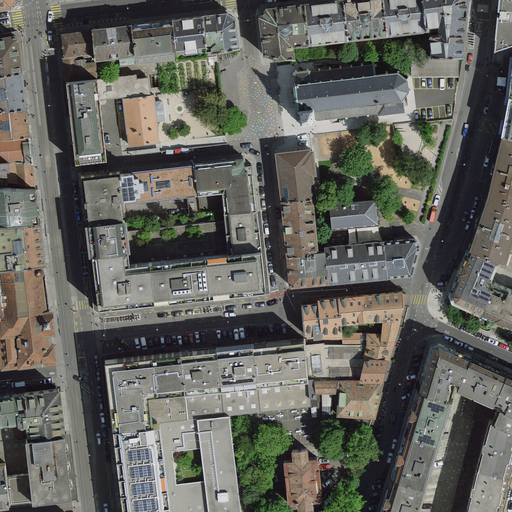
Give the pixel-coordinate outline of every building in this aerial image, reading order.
[(349,39),(344,0),(305,5),(310,44),(349,39)] [(388,35),(383,0),(344,0),(349,39),(388,35)] [(427,27),(423,0),(383,0),(388,35),(427,31),(427,27)] [(423,0),(427,27),(440,25),(441,34),(433,35),(431,37),(433,56),(458,56),(464,56),(468,0),(423,0)] [(498,15),(494,51),(495,50),(504,48),(511,44),(511,0),(499,0),(498,10),(501,11),(500,16),(498,15)] [(310,44),(305,5),(267,9),(261,17),(266,55),(276,57),(295,58),(294,46),(310,44)] [(212,47),(213,52),(239,48),(235,19),(228,13),(205,15),(207,41),(208,43),(212,43),(215,40),(217,42),(212,47)] [(205,15),(173,19),(175,45),(207,41),(205,15)] [(176,49),(175,45),(173,19),(131,24),(135,54),(176,49)] [(95,59),(135,54),(131,24),(93,29),(95,53),(95,59)] [(98,79),(96,63),(85,64),(85,59),(76,60),(76,55),(95,53),(93,29),(61,33),(67,82),(98,79)] [(0,75),(22,71),(18,38),(15,35),(0,38),(0,75)] [(176,49),(135,54),(136,64),(177,60),(176,49)] [(459,75),(458,56),(433,56),(411,56),(411,75),(459,75)] [(313,82),(377,75),(375,66),(375,64),(312,72),(313,82)] [(313,82),(312,72),(312,70),(294,72),(294,75),(296,75),(297,83),(313,82)] [(313,82),(297,83),(295,84),(298,109),(314,107),(315,110),(384,103),(404,100),(402,98),(408,91),(411,92),(411,90),(409,89),(408,80),(410,79),(409,77),(407,78),(400,73),(400,70),(398,70),(397,72),(389,73),(388,71),(386,71),(387,73),(377,75),(313,82)] [(22,71),(0,75),(0,110),(26,107),(22,71)] [(137,74),(98,79),(100,100),(124,98),(151,95),(149,77),(138,78),(137,74)] [(107,159),(100,100),(98,79),(67,82),(76,162),(107,159)] [(154,94),(151,95),(124,98),(128,133),(129,133),(130,145),(159,142),(158,129),(159,129),(154,94)] [(511,95),(510,96),(502,134),(511,136),(511,95)] [(405,111),(404,100),(384,103),(379,112),(379,114),(405,111)] [(384,103),(315,110),(316,119),(379,112),(384,103)] [(26,107),(0,110),(0,137),(29,135),(26,107)] [(315,110),(314,107),(298,109),(298,112),(300,112),(301,120),(299,120),(300,123),(302,123),(302,125),(305,124),(305,122),(314,122),(314,123),(316,123),(316,119),(315,110)] [(488,195),(511,201),(511,136),(502,134),(488,195)] [(31,148),(29,135),(0,137),(0,162),(10,162),(16,162),(33,161),(31,148)] [(310,151),(310,150),(277,154),(283,200),(313,198),(316,197),(313,174),(316,174),(314,151),(310,151)] [(196,163),(199,195),(223,192),(224,210),(225,213),(257,210),(252,165),(244,166),(243,158),(232,159),(196,163)] [(36,184),(33,161),(16,162),(18,183),(36,184)] [(0,181),(8,182),(7,170),(11,169),(10,162),(0,162),(0,181)] [(16,162),(10,162),(11,169),(7,170),(8,182),(18,183),(16,162)] [(196,163),(134,170),(135,175),(140,174),(140,179),(144,179),(145,190),(141,190),(142,195),(136,195),(136,197),(137,202),(188,196),(199,195),(196,163)] [(124,171),(120,171),(123,199),(127,198),(136,197),(136,195),(142,195),(141,190),(145,190),(144,179),(140,179),(140,174),(135,175),(134,170),(124,171)] [(120,171),(82,176),(88,223),(89,223),(123,218),(121,203),(120,203),(120,199),(123,199),(120,171)] [(40,222),(36,189),(5,187),(0,187),(0,224),(38,222),(40,222)] [(201,212),(199,195),(188,196),(190,214),(201,212)] [(470,248),(499,261),(500,259),(504,260),(511,235),(511,201),(488,195),(470,248)] [(313,198),(283,200),(288,255),(318,252),(313,198)] [(377,199),(331,204),(333,228),(379,223),(377,199)] [(257,210),(225,213),(226,220),(229,253),(262,249),(257,210)] [(123,251),(129,250),(126,231),(125,220),(123,220),(123,218),(89,223),(90,231),(92,246),(93,254),(123,251)] [(229,253),(226,220),(126,231),(129,250),(130,264),(151,261),(206,256),(229,253)] [(43,263),(38,222),(0,224),(0,258),(1,267),(24,265),(43,263)] [(415,239),(384,242),(388,276),(411,274),(419,246),(415,239)] [(384,242),(359,244),(363,279),(388,276),(384,242)] [(325,247),(326,252),(329,282),(363,279),(359,244),(325,247)] [(482,313),(494,284),(490,282),(488,280),(489,277),(491,278),(499,261),(470,248),(451,292),(454,300),(482,313)] [(262,249),(229,253),(206,256),(210,295),(266,289),(262,249)] [(155,301),(151,261),(130,264),(129,250),(123,251),(129,304),(155,301)] [(123,251),(93,254),(99,307),(129,304),(123,251)] [(326,252),(318,252),(288,255),(291,286),(329,282),(326,252)] [(210,295),(206,256),(151,261),(155,301),(210,295)] [(44,271),(43,263),(24,265),(30,312),(17,332),(20,363),(55,359),(55,358),(54,345),(49,346),(47,331),(53,330),(50,312),(45,312),(40,275),(42,274),(43,273),(44,271)] [(30,312),(24,265),(1,267),(0,267),(0,285),(3,318),(0,318),(2,333),(17,332),(30,312)] [(511,325),(511,290),(495,283),(494,284),(482,313),(511,325)] [(407,294),(402,291),(366,294),(369,319),(385,318),(384,334),(396,335),(407,294)] [(369,319),(366,294),(339,298),(342,322),(369,319)] [(342,322),(339,298),(320,299),(320,303),(323,332),(342,331),(342,322)] [(323,332),(320,303),(302,305),(305,334),(306,334),(306,330),(315,330),(315,336),(323,335),(323,332)] [(20,363),(17,332),(2,333),(2,335),(3,345),(4,352),(5,365),(20,363)] [(369,343),(369,334),(343,334),(343,344),(369,343)] [(369,334),(369,343),(393,344),(396,335),(384,334),(369,334)] [(258,383),(309,378),(306,345),(305,338),(254,343),(258,383)] [(369,343),(343,344),(324,343),(324,342),(306,345),(309,378),(309,381),(315,381),(341,380),(361,380),(369,343)] [(258,383),(254,343),(217,347),(222,387),(258,383)] [(383,380),(393,344),(369,343),(361,380),(383,380)] [(460,382),(472,357),(444,344),(432,350),(420,390),(448,398),(451,386),(451,383),(448,383),(449,380),(453,379),(460,382)] [(222,387),(217,347),(181,351),(185,390),(222,387)] [(158,393),(185,390),(181,351),(153,354),(158,393)] [(150,394),(158,393),(153,354),(105,359),(114,427),(153,423),(150,394)] [(494,404),(496,400),(507,372),(474,358),(472,357),(460,382),(457,388),(461,390),(478,397),(494,404)] [(511,374),(507,372),(496,400),(506,406),(505,408),(499,406),(493,420),(511,428),(511,374)] [(309,381),(309,378),(258,383),(261,412),(278,410),(312,406),(311,398),(309,381)] [(316,392),(340,392),(341,380),(315,381),(316,392)] [(361,380),(341,380),(340,392),(339,414),(356,416),(372,417),(375,417),(383,380),(361,380)] [(258,383),(222,387),(225,415),(230,415),(249,413),(257,412),(261,412),(258,383)] [(222,387),(185,390),(188,420),(198,419),(225,415),(222,387)] [(28,423),(30,437),(64,432),(59,388),(26,393),(27,404),(18,405),(20,420),(20,422),(22,424),(28,423)] [(188,420),(185,390),(158,393),(150,394),(153,423),(160,423),(188,420)] [(452,399),(448,398),(420,390),(407,433),(439,443),(452,399)] [(0,422),(20,420),(18,405),(27,404),(26,393),(0,395),(0,422)] [(475,419),(489,423),(490,418),(493,420),(499,406),(505,408),(506,406),(496,400),(494,404),(478,397),(473,419),(475,419)] [(236,468),(230,415),(225,415),(198,419),(201,447),(205,480),(207,497),(239,493),(237,476),(237,472),(236,468)] [(489,423),(478,465),(510,473),(511,466),(511,428),(493,420),(490,418),(489,423)] [(201,447),(198,419),(188,420),(160,423),(163,452),(169,501),(207,497),(205,480),(177,483),(173,451),(201,447)] [(489,423),(475,419),(451,511),(466,511),(468,507),(478,465),(489,423)] [(0,440),(15,439),(14,429),(22,428),(22,424),(20,422),(20,420),(0,422),(0,440)] [(30,437),(28,423),(22,424),(22,428),(14,429),(15,439),(27,437),(30,437)] [(163,452),(160,423),(153,423),(114,427),(123,507),(169,501),(163,452)] [(31,476),(69,472),(64,432),(30,437),(27,437),(30,472),(31,476)] [(439,443),(407,433),(394,476),(426,486),(439,443)] [(15,439),(0,440),(0,462),(5,462),(7,474),(30,472),(27,437),(15,439)] [(294,460),(285,461),(289,503),(299,502),(299,508),(314,507),(313,500),(322,500),(318,458),(309,459),(309,455),(308,448),(293,450),(294,460)] [(0,503),(10,502),(7,474),(5,462),(0,462),(0,503)] [(478,465),(468,507),(490,511),(501,511),(510,473),(478,465)] [(30,472),(7,474),(10,502),(34,499),(31,476),(30,472)] [(31,476),(34,499),(72,495),(69,472),(31,476)] [(418,511),(426,486),(394,476),(383,511),(418,511)] [(241,511),(239,493),(207,497),(208,511),(241,511)] [(208,511),(207,497),(169,501),(170,511),(208,511)] [(170,511),(169,501),(123,507),(124,511),(170,511)]
